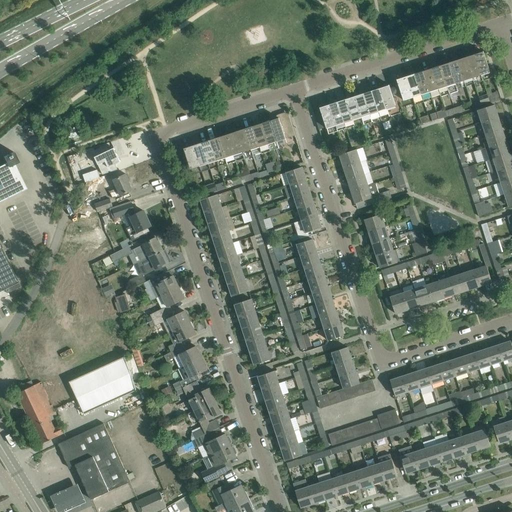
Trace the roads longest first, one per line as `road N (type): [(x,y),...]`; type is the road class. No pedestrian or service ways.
road 1 (residential): [(279,511),(156,135),(292,89)]
road 2 (residential): [(511,318),(380,360),(292,89)]
road 3 (residential): [(292,89),(500,23)]
road 4 (unclassified): [(0,341),(49,259),(67,187)]
road 5 (tertiary): [(511,466),(371,511)]
road 6 (primary): [(0,71),(127,0)]
road 7 (unknown): [(9,461),(138,396)]
